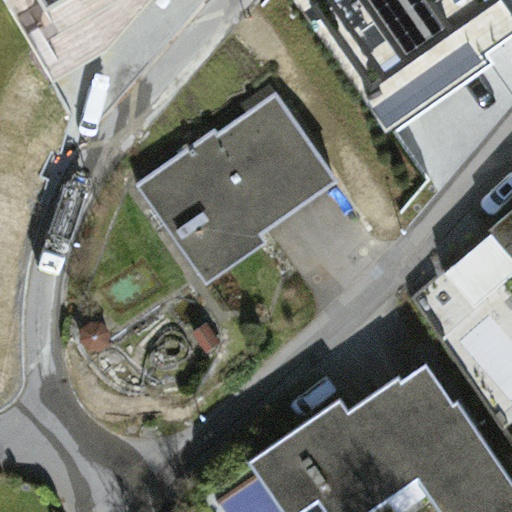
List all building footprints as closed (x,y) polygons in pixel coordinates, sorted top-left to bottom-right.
[(321,0),(362,58),(445,0),(321,0)] [(47,77),(86,67),(72,13),(34,22),(47,77)] [(278,86),(138,175),(200,272),(340,183),(278,86)] [(511,221),(451,262),(481,306),(511,285),(511,221)] [(442,278),(417,297),(446,336),(471,317),(442,278)] [(510,511),(422,375),(261,479),(281,511),(384,511),(409,496),(418,511),(510,511)]
